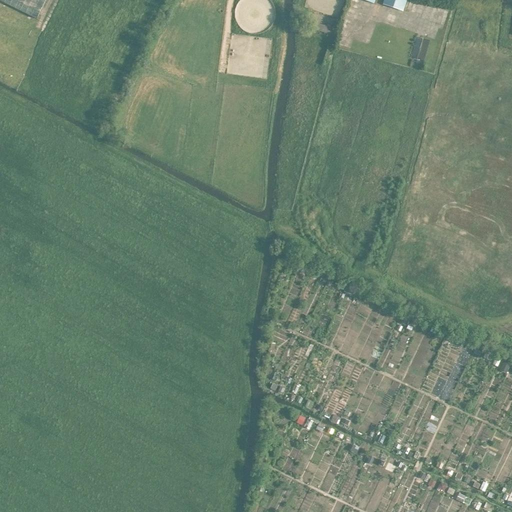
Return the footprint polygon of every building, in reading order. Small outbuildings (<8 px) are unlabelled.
[(383,0),(382,4),(401,10),(404,0),(383,0)] [(311,29),(334,36),(336,29),(313,22),(311,29)] [(422,37),(416,57),(422,59),(428,39),(422,37)] [(294,261),(290,268),(296,271),(299,263),(294,261)] [(313,268),(310,276),(315,278),(318,271),(313,268)] [(322,273),(320,278),(325,281),(328,275),(328,274),(323,272),(322,273)] [(345,285),(343,290),(350,293),(352,288),(345,285)] [(402,315),(399,321),(404,324),(407,317),(402,315)] [(485,350),(482,354),(489,358),(491,353),(485,350)] [(504,360),(500,367),(505,369),(509,362),(504,360)] [(440,482),(437,487),(443,490),(445,485),(440,482)]
